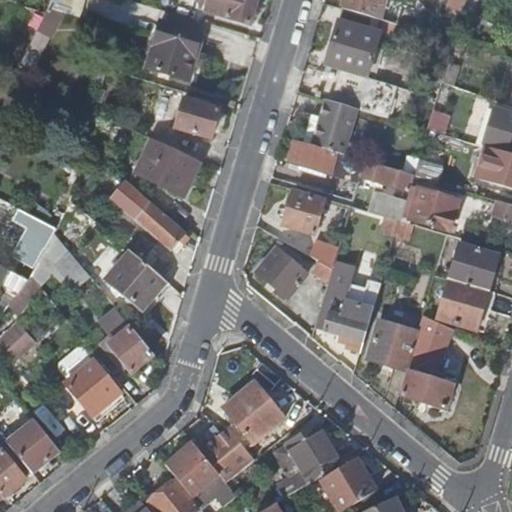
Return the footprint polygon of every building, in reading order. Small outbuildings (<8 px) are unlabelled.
[(50,0),(49,7),(76,15),(80,0),(50,0)] [(250,26),(257,0),(206,0),(203,11),(250,26)] [(379,20),(385,0),(345,0),(342,10),(379,20)] [(451,0),(448,12),(462,16),(466,0),(451,0)] [(367,78),(383,21),(379,20),(342,10),(325,66),(367,78)] [(31,45),(45,52),(63,18),(49,11),(31,45)] [(160,23),(147,69),(188,82),(202,35),(160,23)] [(105,70),(93,110),(109,115),(120,75),(105,70)] [(168,116),(176,91),(161,87),(154,111),(168,116)] [(219,109),(183,98),(174,129),(210,140),(219,109)] [(340,155),(354,109),(325,101),(311,146),(340,155)] [(445,136),(452,116),(435,110),(428,130),(445,136)] [(170,146),(195,155),(200,140),(176,131),(170,146)] [(196,160),(151,138),(134,173),(182,196),(188,184),(185,183),(196,160)] [(364,162),(340,155),(311,146),(295,142),(289,162),(358,182),(359,178),(364,162)] [(511,187),(511,155),(506,154),(505,154),(500,172),(506,174),(502,185),(511,187)] [(443,168),(419,161),(415,177),(438,183),(443,168)] [(410,192),(415,177),(364,162),(359,178),(410,192)] [(148,203),(149,202),(134,189),(121,204),(137,217),(148,203)] [(457,201),(418,190),(413,208),(408,207),(406,213),(411,215),(409,220),(448,231),(457,201)] [(348,216),(350,207),(324,199),(323,202),(291,193),(281,226),(315,235),(322,209),(348,216)] [(46,248),(53,234),(55,229),(3,201),(0,207),(0,212),(29,228),(25,237),(46,248)] [(184,234),(148,203),(137,217),(136,218),(171,248),(180,238),(184,234)] [(379,232),(395,236),(399,221),(384,217),(379,232)] [(409,240),(413,226),(401,222),(399,221),(395,236),(409,240)] [(333,264),(334,263),(338,250),(317,242),(316,244),(315,243),(311,254),(333,264)] [(449,281),(487,292),(498,256),(459,244),(449,281)] [(361,249),(355,271),(371,275),(377,253),(361,249)] [(276,250),(255,274),(287,300),(306,276),(302,272),(304,268),(296,261),(293,265),(276,250)] [(165,283),(128,252),(105,279),(141,310),(165,283)] [(170,260),(162,253),(154,263),(161,270),(170,260)] [(348,349),(360,353),(372,310),(346,303),(347,297),(355,269),(334,263),(333,264),(314,329),(348,338),(346,345),(348,349)] [(0,268),(0,288),(6,292),(0,299),(0,311),(2,313),(25,282),(0,268)] [(476,330),(482,310),(487,292),(449,281),(438,320),(476,330)] [(490,312),(495,294),(487,292),(482,310),(490,312)] [(372,310),(374,305),(358,300),(347,297),(346,303),(372,310)] [(439,342),(446,327),(422,316),(417,333),(414,345),(429,349),(432,339),(439,342)] [(368,360),(406,371),(414,345),(417,333),(379,322),(368,360)] [(151,356),(128,328),(106,345),(129,374),(151,356)] [(26,348),(32,342),(33,341),(25,332),(17,338),(26,348)] [(13,359),(19,354),(25,349),(26,348),(17,338),(5,349),(13,359)] [(28,365),(41,355),(32,342),(26,348),(25,349),(19,354),(28,365)] [(42,355),(41,355),(28,365),(45,387),(59,376),(42,355)] [(64,385),(90,418),(119,395),(92,362),(64,385)] [(454,386),(408,372),(401,397),(446,410),(454,386)] [(283,421),(254,384),(223,408),(244,434),(253,445),(283,421)] [(30,474),(58,452),(37,427),(10,449),(30,474)] [(226,428),(199,449),(225,482),(252,461),(245,451),(253,445),(244,434),(236,440),(226,428)] [(307,485),(313,481),(312,479),(337,464),(316,428),(286,446),(303,473),(295,478),(301,488),(307,485)] [(198,506),(225,484),(191,442),(164,464),(198,506)] [(0,499),(23,481),(0,453),(0,499)] [(342,511),(346,510),(376,493),(365,475),(360,478),(351,462),(319,481),(338,511),(342,511)] [(146,499),(156,511),(189,511),(195,508),(171,479),(146,499)] [(346,511),(364,511),(383,504),(376,493),(346,510),(346,511)] [(130,511),(137,511),(145,506),(142,503),(130,511)]
